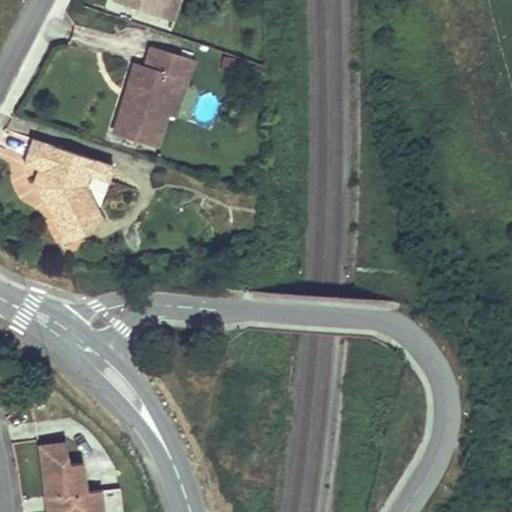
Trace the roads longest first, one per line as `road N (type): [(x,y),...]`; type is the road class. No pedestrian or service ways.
road 1 (unclassified): [(168,305),(372,315),(404,327),(439,372),(445,425),(402,511)]
road 2 (tertiary): [(73,356),(165,447)]
road 3 (tertiary): [(165,447),(145,397),(98,346)]
